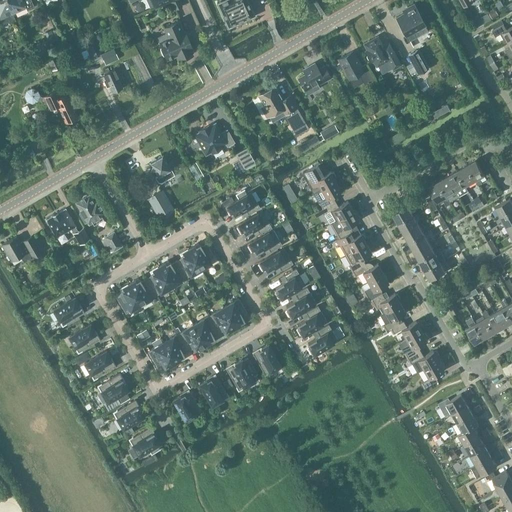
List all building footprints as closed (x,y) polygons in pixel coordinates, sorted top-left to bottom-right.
[(0,24),(0,26),(15,19),(13,14),(7,1),(5,0),(2,0),(0,1),(0,24)] [(6,0),(7,1),(13,14),(26,7),(28,10),(34,8),(30,0),(6,0)] [(168,0),(146,0),(150,8),(168,0)] [(179,0),(176,0),(172,2),(175,9),(182,6),(179,0)] [(219,8),(224,18),(228,27),(228,28),(229,28),(239,23),(239,24),(240,24),(239,22),(243,20),(244,22),(245,22),(244,21),(255,16),(255,17),(255,16),(255,15),(248,0),(231,0),(232,1),(219,7),(219,6),(218,7),(219,8)] [(416,7),(410,10),(396,18),(402,28),(403,28),(406,33),(413,30),(417,37),(428,30),(421,18),(422,18),(416,7)] [(495,9),(489,12),(493,18),(499,15),(495,9)] [(488,14),(482,18),(485,24),(492,20),(488,14)] [(167,59),(177,55),(178,59),(182,57),(184,58),(188,56),(189,54),(192,52),(191,49),(193,48),(185,31),(183,32),(179,21),(165,28),(168,34),(170,38),(160,43),(162,47),(161,49),(163,55),(166,55),(167,59)] [(504,44),(509,42),(511,39),(511,26),(507,29),(504,24),(493,31),(496,37),(501,34),(504,39),(502,40),(504,44)] [(52,30),(44,34),(48,43),(56,39),(52,30)] [(168,34),(158,38),(160,43),(170,38),(168,34)] [(437,36),(428,39),(432,49),(440,46),(437,36)] [(383,47),(378,37),(365,44),(369,50),(366,52),(367,54),(367,56),(368,58),(370,59),(372,61),(374,60),(377,65),(380,63),(382,64),(385,62),(386,60),(388,59),(394,68),(400,65),(389,43),(383,47)] [(83,40),(77,43),(80,48),(85,46),(83,40)] [(428,68),(418,50),(409,55),(419,74),(428,68)] [(352,51),(339,59),(350,79),(359,74),(365,85),(375,79),(366,63),(361,66),(352,51)] [(116,53),(104,59),(107,65),(119,59),(116,53)] [(58,55),(48,59),(53,71),(63,66),(58,55)] [(301,85),(302,84),(306,90),(324,80),(325,81),(331,78),(324,66),(319,69),(315,63),(303,69),(306,74),(299,78),(302,83),(301,84),(301,85)] [(28,66),(19,70),(21,75),(30,71),(28,66)] [(122,87),(114,69),(110,71),(104,74),(108,82),(105,83),(107,87),(110,86),(112,92),(122,87)] [(284,99),(276,85),(258,95),(265,106),(261,108),(267,118),(282,109),(285,114),(297,108),(290,96),(284,99)] [(51,110),(58,106),(66,122),(78,117),(67,94),(59,98),(56,91),(45,97),(45,98),(39,95),(37,91),(32,89),(28,91),(26,96),(28,100),(33,102),(37,100),(48,104),(51,110)] [(447,105),(442,107),(445,113),(450,110),(447,105)] [(10,116),(15,108),(11,106),(7,114),(10,116)] [(393,113),(389,106),(385,109),(389,116),(393,113)] [(428,113),(418,118),(422,125),(432,120),(428,113)] [(203,131),(196,136),(198,140),(197,140),(203,150),(204,149),(206,154),(226,143),(228,146),(235,142),(227,129),(221,133),(216,124),(209,128),(208,127),(202,130),(203,131)] [(330,126),(320,132),(324,139),(338,131),(335,126),(331,128),(330,126)] [(402,131),(396,135),(400,141),(406,137),(402,131)] [(316,135),(306,141),(309,148),(320,142),(316,135)] [(251,154),(240,160),(244,168),(256,162),(251,154)] [(151,162),(150,163),(152,166),(151,169),(154,170),(158,176),(156,177),(158,181),(161,182),(174,175),(163,155),(157,159),(155,158),(151,160),(151,162)] [(475,180),(478,186),(482,183),(479,178),(485,175),(476,160),(467,165),(475,180)] [(195,162),(189,166),(197,180),(203,176),(195,162)] [(256,162),(244,168),(246,170),(257,164),(256,162)] [(331,171),(328,172),(326,173),(320,163),(302,173),(310,188),(318,184),(321,189),(336,180),(335,178),(336,176),(333,171),(331,172),(331,171)] [(475,180),(467,165),(457,171),(466,186),(475,180)] [(466,186),(457,171),(448,176),(457,191),(466,186)] [(487,185),(494,182),(490,174),(483,177),(487,185)] [(457,191),(448,176),(439,181),(447,196),(457,191)] [(322,209),(335,201),(332,195),(342,190),(336,180),(321,189),(326,199),(319,203),(322,209)] [(437,202),(447,196),(439,181),(429,187),(437,202)] [(289,183),(283,187),(286,192),(292,189),(289,183)] [(225,207),(230,214),(232,213),(234,216),(246,210),(248,214),(248,215),(261,208),(251,192),(247,194),(244,190),(237,195),(239,199),(230,204),(225,207)] [(164,192),(151,200),(162,219),(174,211),(164,192)] [(76,202),(76,203),(82,212),(80,213),(79,213),(80,214),(85,222),(85,223),(85,222),(87,221),(89,225),(93,223),(93,221),(101,216),(102,217),(107,215),(98,200),(97,199),(96,199),(97,200),(94,202),(90,195),(90,194),(89,195),(76,202)] [(501,216),(511,210),(511,200),(511,198),(495,207),(501,216)] [(335,201),(322,209),(323,211),(330,224),(353,210),(348,201),(338,206),(335,201)] [(393,213),(399,223),(414,215),(408,205),(393,213)] [(47,219),(46,219),(47,220),(57,237),(64,233),(63,230),(68,227),(70,229),(71,229),(80,244),(90,239),(83,228),(78,231),(75,226),(76,226),(66,209),(66,208),(65,209),(58,213),(58,212),(57,213),(58,214),(55,215),(55,214),(53,215),(54,215),(47,219)] [(262,210),(236,225),(241,233),(243,231),(245,235),(257,228),(259,233),(271,226),(262,210)] [(353,210),(330,224),(339,238),(348,233),(352,231),(349,225),(359,220),(358,219),(359,217),(357,212),(354,212),(353,210)] [(506,226),(511,222),(511,210),(501,216),(506,226)] [(497,214),(490,217),(493,222),(500,219),(497,214)] [(414,215),(399,223),(404,233),(419,224),(414,215)] [(419,224),(404,233),(409,242),(424,234),(419,224)] [(273,229),(247,244),(251,251),(253,250),(256,254),(267,247),(270,251),(270,252),(282,245),(273,229)] [(114,232),(104,237),(112,251),(122,246),(122,245),(114,232),(114,231),(113,232),(114,232)] [(351,238),(348,233),(339,238),(337,240),(345,255),(366,243),(364,240),(366,238),(363,234),(361,234),(361,233),(351,238)] [(415,251),(430,243),(424,234),(409,242),(415,251)] [(17,236),(2,245),(11,261),(21,256),(24,262),(34,257),(40,253),(41,252),(32,236),(20,243),(17,236)] [(189,249),(201,269),(211,263),(209,259),(214,256),(206,243),(201,246),(201,245),(197,247),(196,245),(189,249)] [(362,258),(372,252),(366,243),(345,255),(351,264),(349,265),(352,271),(365,263),(362,258)] [(430,243),(415,251),(420,261),(435,252),(430,243)] [(499,249),(503,255),(511,250),(511,246),(510,243),(499,249)] [(284,247),(258,262),(262,270),(264,268),(266,272),(278,265),(281,270),(281,271),(293,263),(284,247)] [(201,269),(189,249),(183,252),(184,254),(180,257),(181,258),(176,261),(186,278),(201,269)] [(435,252),(420,261),(425,270),(440,262),(435,252)] [(40,253),(34,257),(38,263),(44,260),(40,253)] [(186,278),(176,261),(171,263),(171,262),(167,265),(166,263),(159,266),(171,287),(186,278)] [(440,262),(425,270),(431,280),(446,272),(440,262)] [(368,281),(383,273),(378,263),(368,268),(365,263),(352,271),(355,276),(363,272),(368,281)] [(171,287),(159,266),(153,270),(154,272),(150,274),(151,275),(146,278),(156,295),(171,287)] [(63,270),(62,275),(64,278),(72,274),(67,267),(63,270)] [(275,292),(278,296),(280,300),(306,284),(296,268),(284,275),(284,276),(285,276),(287,280),(275,287),(278,291),(275,292)] [(371,300),(382,293),(379,288),(389,282),(383,273),(368,281),(371,286),(363,291),(369,301),(371,300)] [(156,295),(146,278),(141,281),(141,280),(137,282),(136,280),(129,284),(141,304),(156,295)] [(141,304),(129,284),(123,288),(124,290),(120,292),(121,293),(116,296),(126,313),(141,304)] [(295,294),(298,299),(286,306),(288,309),(286,311),(291,318),(316,303),(307,287),(295,294),(295,295),(295,294)] [(383,313),(385,311),(400,303),(399,300),(400,298),(398,294),(395,294),(395,293),(385,298),(382,293),(371,300),(376,310),(380,308),(383,313)] [(75,297),(53,309),(63,325),(84,313),(81,307),(79,308),(78,305),(79,304),(75,297)] [(239,298),(223,307),(235,327),(242,324),(241,321),(244,319),(244,318),(249,315),(239,298)] [(459,311),(453,301),(448,304),(454,314),(459,311)] [(386,331),(390,328),(399,323),(396,318),(406,312),(400,303),(385,311),(383,313),(380,314),(385,324),(383,325),(386,331)] [(297,329),(302,337),(327,321),(318,305),(306,313),(309,318),(297,324),(299,328),(297,329)] [(235,327),(223,307),(208,316),(219,333),(223,330),(224,331),(228,329),(229,331),(235,327)] [(495,312),(503,327),(511,322),(511,320),(504,307),(495,312)] [(485,317),(494,333),(503,327),(495,312),(485,317)] [(219,333),(208,316),(193,325),(205,345),(212,341),(210,339),(214,337),(214,336),(219,333)] [(476,323),(485,338),(494,333),(485,317),(476,323)] [(404,321),(399,323),(390,328),(393,334),(401,329),(406,339),(422,330),(420,328),(421,326),(419,321),(417,322),(416,321),(407,326),(404,321)] [(91,323),(69,336),(79,352),(100,339),(97,334),(95,335),(93,331),(95,330),(91,323)] [(485,338),(476,323),(466,328),(475,343),(485,338)] [(308,348),(312,355),(338,340),(329,324),(316,331),(317,332),(317,331),(320,336),(308,343),(310,347),(308,348)] [(178,333),(189,351),(193,348),(194,349),(198,346),(199,349),(205,345),(193,325),(180,332),(178,333)] [(146,330),(137,335),(140,341),(150,336),(146,330)] [(422,330),(406,339),(412,348),(404,353),(407,358),(421,351),(418,345),(427,340),(426,339),(428,337),(425,333),(423,333),(422,330)] [(189,351),(178,333),(177,334),(163,342),(175,362),(182,359),(180,357),(184,354),(184,353),(189,351)] [(175,362),(163,342),(148,351),(158,368),(163,365),(164,366),(168,364),(169,366),(175,362)] [(253,353),(265,374),(281,365),(269,344),(261,348),(262,349),(259,351),(258,350),(253,353)] [(106,350),(85,363),(94,379),(116,366),(112,360),(111,361),(109,358),(111,357),(106,350)] [(423,369),(441,359),(437,351),(435,351),(434,352),(433,351),(424,356),(421,351),(407,358),(410,364),(418,359),(423,369)] [(88,352),(82,356),(85,361),(91,357),(88,352)] [(226,368),(239,390),(255,380),(242,359),(235,363),(236,365),(233,367),(232,365),(226,368)] [(444,370),(443,369),(445,368),(445,366),(441,359),(423,369),(429,378),(421,383),(424,389),(438,381),(435,375),(444,370)] [(108,402),(117,396),(120,403),(129,398),(125,391),(129,389),(125,382),(123,383),(122,380),(123,379),(120,373),(98,386),(108,402)] [(212,405),(224,399),(228,396),(216,375),(210,378),(211,380),(208,381),(207,380),(200,384),(212,405)] [(180,395),(173,399),(186,421),(202,411),(189,390),(184,393),(185,395),(181,397),(180,395)] [(452,413),(468,404),(462,394),(446,402),(452,413)] [(123,428),(145,416),(141,409),(139,410),(137,406),(139,405),(136,400),(114,412),(123,428)] [(458,422),(473,414),(468,404),(452,413),(458,422)] [(475,426),(479,424),(473,414),(458,422),(463,432),(464,432),(475,426)] [(465,445),(480,436),(475,426),(464,432),(463,432),(459,434),(465,445)] [(151,427),(130,439),(139,455),(149,449),(152,453),(160,449),(157,445),(161,443),(156,435),(155,436),(153,433),(155,432),(151,427)] [(471,454),(486,446),(480,436),(465,445),(471,454)] [(476,464),(492,456),(486,446),(471,454),(476,464)] [(482,475),(497,466),(492,456),(476,464),(482,475)] [(490,480),(492,479),(498,488),(511,479),(507,470),(496,476),(494,472),(488,475),(490,480)] [(511,479),(498,488),(503,497),(511,492),(511,479)] [(511,492),(503,497),(508,507),(511,504),(511,492)]
